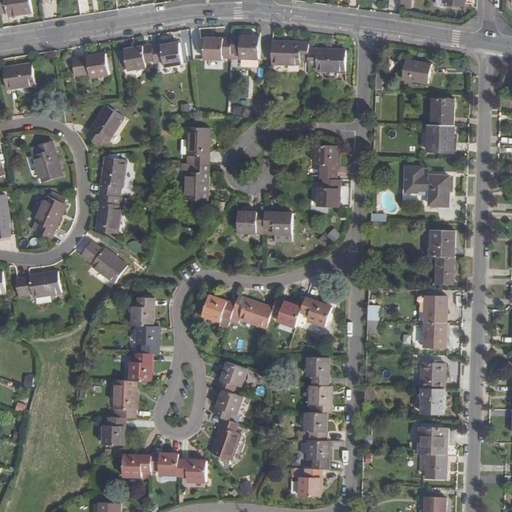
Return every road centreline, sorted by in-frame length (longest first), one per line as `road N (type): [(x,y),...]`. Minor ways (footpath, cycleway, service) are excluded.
road 1 (residential): [(487,43),(471,511)]
road 2 (residential): [(358,247),(326,268),(267,284),(208,279),(190,287),(179,303),(182,406)]
road 3 (tertiary): [(263,11),(185,14),(0,44)]
road 4 (residential): [(349,511),(358,247)]
road 5 (residential): [(0,256),(52,255),(71,242),(85,204),(81,152),(68,136),(36,121),(0,126)]
road 6 (residential): [(362,128),(275,127),(249,165)]
road 7 (tertiary): [(487,43),(366,24)]
